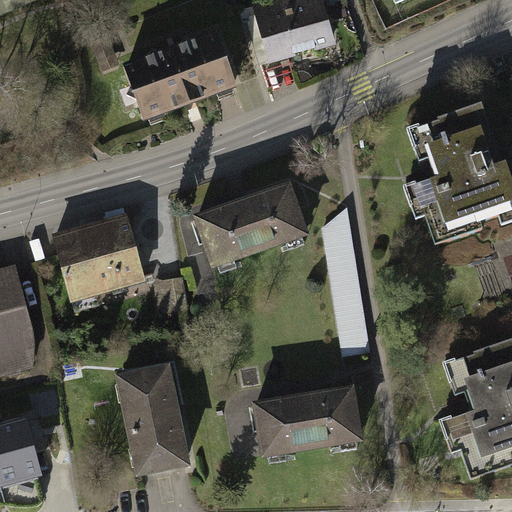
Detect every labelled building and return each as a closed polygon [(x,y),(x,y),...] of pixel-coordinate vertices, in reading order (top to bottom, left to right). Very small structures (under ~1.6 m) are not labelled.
[(0,0),(0,15),(34,0),(0,0)] [(318,0),(292,0),(248,17),(268,71),(336,45),(318,0)] [(202,32),(117,71),(144,129),(229,89),(202,32)] [(483,106),(407,133),(442,229),(511,204),(511,163),(505,167),(483,106)] [(286,184),(194,217),(214,273),(307,239),(286,184)] [(126,213),(53,232),(73,306),(146,287),(126,213)] [(0,379),(41,368),(12,262),(0,265),(0,379)] [(160,317),(190,317),(190,282),(161,282),(160,317)] [(511,358),(508,347),(452,367),(474,428),(458,434),(474,475),(511,461),(511,358)] [(163,366),(121,374),(141,471),(183,462),(163,366)] [(359,446),(348,385),(252,403),(263,463),(359,446)] [(26,422),(0,429),(0,482),(39,472),(26,422)]
